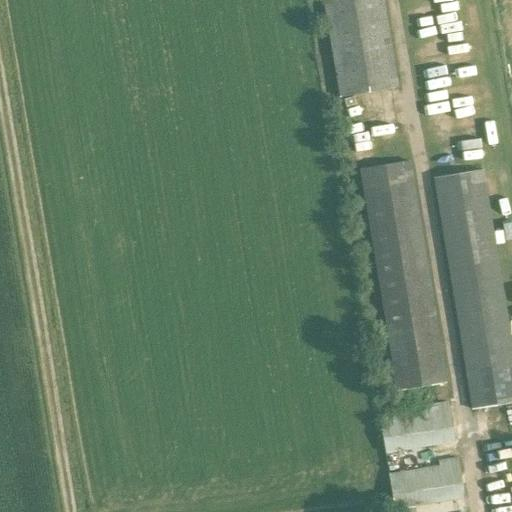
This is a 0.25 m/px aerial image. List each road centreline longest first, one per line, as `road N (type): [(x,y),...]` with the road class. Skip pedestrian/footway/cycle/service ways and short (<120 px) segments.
road 1 (unknown): [(479,511),(392,0)]
road 2 (track): [(69,511),(0,77)]
